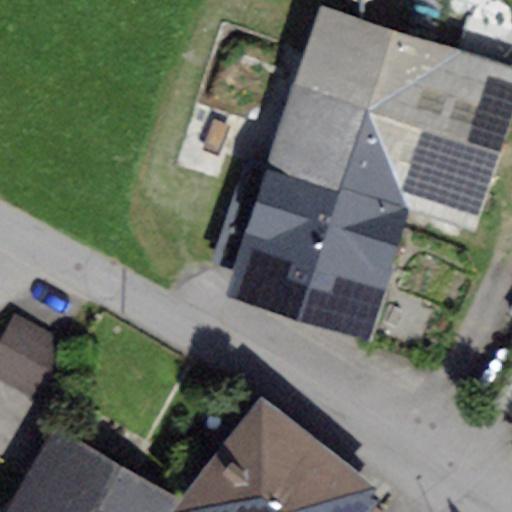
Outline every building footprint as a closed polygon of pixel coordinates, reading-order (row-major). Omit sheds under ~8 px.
[(396,187),(463,209),(506,80),(336,24),(326,54),(289,169),(274,164),(272,171),(250,163),(243,184),(219,256),(242,264),(240,269),(305,290),(336,195),(376,209),(387,212),(396,187)] [(305,290),(356,307),(387,212),(376,209),(336,195),(305,290)] [(19,317),(0,353),(0,369),(56,404),(59,356),(65,342),(19,317)] [(360,511),(369,501),(263,416),(193,506),(199,511),(360,511)] [(174,511),(176,510),(153,497),(155,494),(54,437),(10,511),(174,511)]
